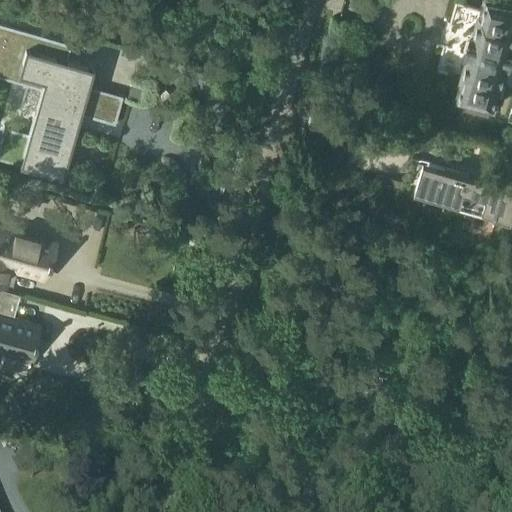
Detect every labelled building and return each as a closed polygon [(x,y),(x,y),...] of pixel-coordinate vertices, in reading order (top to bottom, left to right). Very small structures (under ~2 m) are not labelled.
[(511,0),(483,0),(481,9),(480,9),(464,5),(456,3),(451,19),(438,68),(461,75),(463,76),(457,95),(460,96),(458,106),(489,114),(491,105),(495,106),(500,86),(502,87),(508,64),(509,64),(511,53),(511,0)] [(115,122),(123,95),(81,83),(87,64),(67,58),(71,42),(5,23),(0,41),(0,44),(3,46),(0,54),(0,69),(43,82),(29,132),(9,126),(1,155),(62,173),(68,151),(63,149),(74,110),(115,122)] [(224,35),(222,42),(229,44),(231,37),(224,35)] [(128,95),(139,98),(143,84),(132,80),(128,95)] [(511,217),(511,186),(414,157),(406,186),(511,217)] [(37,209),(42,190),(16,183),(10,202),(37,209)] [(49,261),(55,242),(0,226),(0,286),(5,288),(12,265),(43,274),(47,260),(49,261)] [(14,291),(5,288),(0,286),(0,348),(4,349),(0,363),(27,371),(31,357),(32,357),(37,338),(35,338),(39,324),(7,314),(14,291)]
